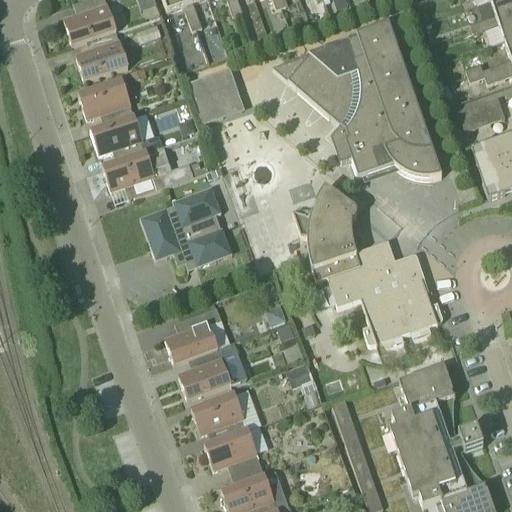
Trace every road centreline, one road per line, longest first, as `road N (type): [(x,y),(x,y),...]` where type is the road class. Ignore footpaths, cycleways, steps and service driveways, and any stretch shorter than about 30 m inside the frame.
road 1 (residential): [(179,511),(0,7)]
road 2 (residential): [(511,256),(477,250),(460,268),(460,295),(485,313)]
